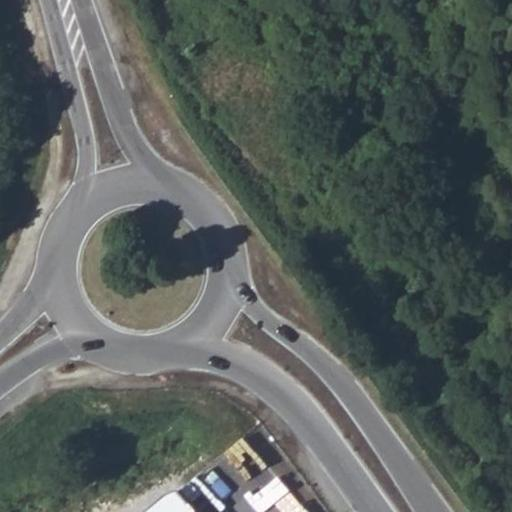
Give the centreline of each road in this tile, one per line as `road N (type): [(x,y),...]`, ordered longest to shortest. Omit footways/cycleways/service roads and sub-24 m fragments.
road 1 (secondary): [(434,511),(314,352),(251,303),(228,273)]
road 2 (secondary): [(188,342),(242,365),(289,398),(372,511)]
road 3 (tertiary): [(52,0),(92,142),(89,203)]
road 4 (tertiary): [(157,185),(123,128),(81,0)]
road 5 (secondary): [(228,273),(226,249),(201,207),(157,185)]
